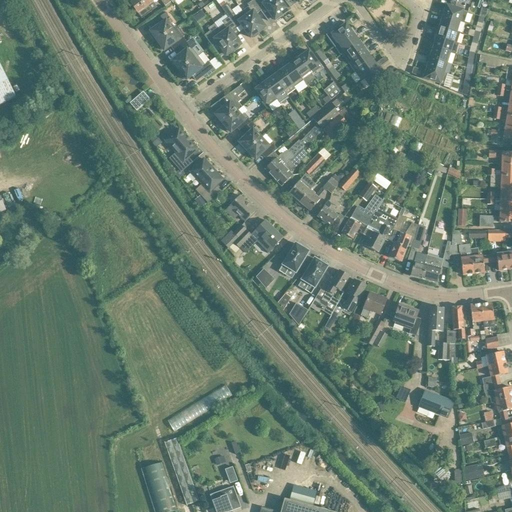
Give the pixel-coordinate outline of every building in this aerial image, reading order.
[(153,3),(152,1),(151,0),(133,0),(130,3),(129,5),(133,10),(134,9),(141,18),(152,11),(149,6),(153,3)] [(249,7),(242,11),(259,34),(259,33),(264,29),(263,28),(265,27),(256,15),(261,11),(253,0),(247,4),(249,7)] [(253,0),(261,11),(265,8),(275,20),(276,19),(277,20),(282,16),(283,17),(271,0),(253,0)] [(271,0),(283,17),(283,16),(288,12),(288,11),(289,10),(282,0),(271,0)] [(454,8),(467,12),(471,1),(470,0),(449,0),(450,1),(450,0),(451,2),(454,1),(455,4),(454,8)] [(227,4),(221,8),(228,18),(234,14),(227,4)] [(454,8),(446,6),(445,11),(441,10),(440,15),(464,23),(467,12),(454,8)] [(198,23),(205,17),(199,10),(192,17),(198,23)] [(234,14),(228,18),(236,29),(241,25),(250,38),(252,37),(252,38),(258,34),(259,34),(242,11),(236,16),(234,14)] [(151,32),(150,34),(155,41),(157,40),(157,41),(173,30),(178,26),(173,30),(169,25),(173,22),(166,13),(156,20),(160,25),(150,31),(151,32)] [(464,23),(440,15),(438,20),(442,21),(440,27),(460,33),(460,32),(456,31),(459,22),(464,23)] [(224,24),(218,29),(234,52),(235,52),(234,51),(240,47),(239,46),(241,45),(231,32),(236,29),(228,18),(223,22),(224,24)] [(339,43),(355,31),(352,27),(349,29),(346,24),(332,34),(331,32),(324,37),(333,48),(339,43)] [(158,42),(156,43),(161,50),(163,49),(164,51),(173,44),(177,49),(186,42),(189,40),(187,36),(184,36),(178,26),(173,30),(157,41),(158,42)] [(457,43),(460,33),(440,27),(438,32),(435,31),(433,36),(457,43)] [(210,31),(204,36),(206,38),(212,46),(217,43),(226,55),(227,54),(228,55),(234,52),(218,29),(212,34),(210,31)] [(342,55),(359,42),(356,38),(358,36),(355,31),(339,43),(345,52),(342,54),(342,55)] [(457,44),(457,43),(433,36),(432,41),(435,42),(433,47),(450,52),(453,42),(457,44)] [(173,62),(171,64),(177,71),(178,70),(179,71),(198,56),(191,46),(190,47),(186,42),(177,49),(181,54),(172,61),(173,62)] [(348,63),(368,49),(365,45),(362,47),(359,42),(342,55),(348,63)] [(446,63),(450,52),(433,47),(432,53),(429,52),(427,57),(446,63)] [(354,72),(371,60),(368,55),(371,53),(368,49),(348,63),(354,72)] [(320,63),(318,64),(309,51),(304,55),(302,52),(298,55),(310,71),(313,76),(324,69),(320,63)] [(313,76),(310,71),(298,55),(293,58),(295,61),(291,64),(303,81),(306,85),(314,78),(313,76)] [(508,62),(498,59),(480,55),(479,62),(487,64),(486,68),(501,70),(501,73),(506,74),(506,80),(511,81),(511,68),(507,68),(508,62)] [(180,71),(178,73),(184,80),(186,79),(187,80),(191,76),(196,82),(203,77),(214,69),(209,62),(205,65),(198,56),(179,71),(180,71)] [(443,73),(446,63),(427,57),(425,62),(429,63),(427,68),(447,74),(443,73)] [(361,81),(381,66),(377,62),(375,64),(371,60),(354,72),(361,81)] [(0,105),(16,97),(0,64),(0,105)] [(294,87),(303,81),(291,64),(286,67),(284,64),(280,68),(294,87)] [(371,87),(376,83),(384,77),(381,73),(384,71),(381,66),(361,81),(364,79),(371,87)] [(295,88),(294,87),(280,68),(276,71),(278,73),(273,77),(283,90),(286,94),(295,88)] [(444,85),(447,74),(427,68),(425,73),(422,72),(421,78),(444,85)] [(275,96),(283,90),(273,77),(269,80),(267,77),(263,80),(277,100),(275,96)] [(268,106),(277,100),(263,80),(258,83),(260,86),(256,90),(268,106)] [(341,88),(345,92),(349,89),(346,84),(341,88)] [(237,111),(242,107),(238,102),(241,100),(237,96),(244,90),(240,85),(218,101),(224,107),(215,115),(216,116),(215,117),(221,124),(222,123),(223,124),(237,111)] [(331,100),(335,96),(338,94),(339,90),(336,87),(326,95),(328,96),(331,100)] [(129,103),(137,111),(150,99),(142,90),(129,103)] [(337,112),(338,112),(331,104),(313,119),(317,125),(311,131),(316,136),(322,130),(323,131),(327,127),(336,136),(347,124),(337,112)] [(337,112),(347,124),(347,123),(345,121),(351,117),(346,111),(351,108),(348,105),(338,112),(337,112)] [(243,130),(252,122),(244,113),(241,116),(237,111),(223,124),(224,124),(222,126),(228,133),(229,131),(230,133),(239,125),(243,130)] [(247,151),(261,138),(256,133),(260,130),(252,122),(243,130),(247,135),(239,142),(240,143),(239,145),(245,151),(246,150),(247,151)] [(289,137),(298,130),(295,126),(286,133),(289,137)] [(511,139),(511,127),(505,127),(504,132),(492,130),(491,136),(511,139)] [(166,141),(181,157),(174,163),(170,158),(170,159),(181,172),(192,162),(187,157),(196,150),(189,142),(190,141),(190,140),(189,141),(186,138),(187,137),(186,138),(179,130),(166,141)] [(268,156),(276,150),(277,149),(272,143),(269,146),(261,138),(247,151),(248,152),(247,153),(253,160),(254,158),(255,159),(263,152),(268,156)] [(273,178),(303,149),(305,147),(299,140),(288,151),(279,155),(276,158),(265,169),(273,178)] [(299,163),(308,155),(303,149),(273,178),(281,187),(293,176),(288,171),(292,167),(293,169),(299,163)] [(418,162),(420,156),(413,152),(410,158),(418,162)] [(511,152),(500,152),(489,152),(489,153),(483,153),(483,157),(488,158),(494,158),(495,158),(502,158),(502,164),(511,164),(511,152)] [(309,191),(315,184),(308,178),(310,175),(310,176),(325,161),(318,154),(303,169),(307,172),(289,193),(295,199),(294,200),(296,202),(298,204),(309,191)] [(210,168),(210,167),(209,167),(210,166),(205,159),(190,173),(196,179),(197,178),(203,184),(199,187),(199,193),(208,203),(220,191),(215,186),(222,180),(214,172),(213,173),(210,170),(210,169),(210,168)] [(339,184),(339,185),(345,191),(365,170),(359,164),(354,169),(339,184)] [(511,176),(511,164),(502,164),(502,170),(500,170),(500,171),(495,171),(495,170),(488,170),(487,175),(491,175),(491,176),(511,176)] [(447,174),(460,179),(460,172),(449,167),(447,174)] [(511,187),(511,176),(491,176),(491,187),(501,187),(501,188),(511,187)] [(339,185),(339,184),(331,178),(323,187),(331,193),(339,185)] [(368,182),(358,196),(366,202),(376,188),(368,182)] [(511,199),(511,187),(501,188),(501,193),(499,193),(499,199),(511,199)] [(310,211),(316,204),(325,194),(320,190),(315,196),(309,191),(298,204),(300,206),(303,207),(304,206),(310,211)] [(245,222),(255,211),(239,196),(229,206),(245,222)] [(347,225),(342,233),(345,235),(344,237),(348,239),(349,238),(352,239),(360,226),(366,229),(363,235),(375,212),(382,201),(375,197),(363,218),(353,213),(347,225)] [(511,211),(511,199),(499,199),(495,199),(494,211),(500,211),(511,211)] [(337,216),(332,212),(336,206),(328,201),(317,216),(323,221),(322,223),(325,225),(326,223),(331,226),(334,222),(339,225),(344,218),(339,214),(337,216)] [(375,212),(363,235),(366,237),(369,233),(371,235),(365,246),(378,253),(384,240),(387,241),(387,242),(388,241),(390,236),(392,230),(397,219),(384,212),(385,209),(380,206),(376,213),(375,212)] [(458,226),(466,227),(467,209),(459,209),(458,226)] [(511,223),(511,211),(500,211),(500,216),(480,216),(479,227),(492,228),(493,223),(511,223)] [(397,219),(392,230),(399,233),(400,233),(405,220),(406,218),(399,216),(397,219)] [(283,238),(274,229),(265,220),(251,235),(246,230),(233,243),(238,248),(251,235),(268,253),(283,238)] [(233,243),(246,230),(241,225),(233,233),(238,238),(233,242),(233,243)] [(390,236),(388,241),(394,243),(392,248),(389,257),(401,262),(408,245),(411,246),(412,247),(416,233),(415,232),(409,230),(407,236),(400,233),(399,233),(392,230),(390,236)] [(412,247),(417,249),(420,239),(421,240),(423,231),(417,230),(416,233),(412,247)] [(505,238),(506,238),(505,231),(488,231),(488,242),(505,242),(505,238)] [(450,251),(449,255),(460,254),(461,259),(460,259),(463,275),(473,274),(474,274),(471,249),(470,245),(459,246),(458,243),(461,242),(460,234),(453,233),(452,245),(452,246),(451,246),(450,251)] [(295,273),(308,252),(296,244),(286,259),(278,271),(285,275),(289,268),(295,273)] [(478,248),(471,249),(474,274),(484,272),(483,263),(489,263),(489,256),(488,256),(479,256),(478,248)] [(426,255),(423,254),(416,253),(410,276),(420,279),(426,255)] [(498,271),(509,269),(507,253),(497,254),(497,255),(490,256),(491,262),(497,262),(498,271)] [(443,260),(433,257),(426,255),(420,279),(437,283),(443,260)] [(327,263),(321,260),(320,262),(315,259),(302,280),(309,284),(305,291),(311,294),(319,282),(318,282),(327,267),(326,266),(327,263)] [(267,288),(275,280),(263,269),(256,277),(267,288)] [(315,300),(312,305),(319,309),(331,316),(337,305),(339,301),(332,297),(333,295),(333,294),(336,289),(340,291),(344,285),(349,277),(348,276),(347,274),(345,273),(344,273),(339,271),(331,284),(326,281),(321,289),(314,300),(315,300)] [(339,301),(337,305),(343,309),(351,313),(358,299),(366,286),(362,284),(360,282),(358,281),(356,280),(351,289),(348,295),(350,296),(346,303),(340,299),(339,301)] [(380,315),(383,309),(386,300),(370,293),(366,303),(364,308),(361,316),(368,318),(371,311),(380,315)] [(308,311),(302,307),(296,303),(289,315),(299,326),(308,311)] [(489,328),(495,327),(492,303),(481,305),(483,321),(484,328),(489,328)] [(331,316),(325,327),(330,330),(335,320),(336,321),(343,309),(337,305),(331,316)] [(396,314),(393,321),(395,322),(394,325),(410,330),(409,333),(416,336),(418,329),(422,319),(416,317),(418,312),(407,308),(406,306),(403,305),(400,305),(399,305),(396,314)] [(478,322),(483,321),(481,305),(470,306),(472,323),(478,322)] [(462,307),(457,307),(457,306),(454,307),(453,308),(451,308),(452,324),(453,324),(453,330),(458,330),(459,339),(464,339),(464,336),(465,336),(465,332),(464,332),(462,307)] [(428,330),(428,347),(435,347),(435,331),(441,332),(442,324),(443,308),(441,308),(439,307),(438,307),(436,308),(430,308),(429,330),(428,330)] [(372,346),(377,337),(384,324),(378,320),(371,333),(366,343),(372,346)] [(447,332),(447,344),(449,344),(450,358),(455,358),(455,332),(447,332)] [(487,350),(499,347),(497,337),(485,340),(487,350)] [(439,343),(439,360),(450,360),(450,358),(449,344),(447,344),(439,343)] [(489,366),(505,363),(502,352),(485,356),(487,362),(488,362),(489,366)] [(484,386),(500,382),(498,376),(507,374),(505,363),(489,366),(491,377),(482,379),(484,386)] [(426,377),(426,387),(434,388),(435,377),(426,377)] [(497,402),(511,398),(511,395),(510,387),(501,389),(500,382),(484,386),(486,397),(488,398),(495,396),(497,402)] [(411,390),(403,387),(398,399),(406,402),(411,390)] [(447,418),(453,402),(425,391),(419,407),(447,418)] [(501,418),(507,417),(506,411),(511,409),(511,398),(497,402),(499,413),(500,413),(501,418)] [(493,420),(491,412),(483,413),(485,421),(493,420)] [(504,437),(511,434),(511,423),(509,424),(508,419),(501,420),(503,426),(502,426),(504,437)] [(493,422),(481,424),(483,431),(495,428),(493,422)] [(471,433),(462,435),(464,443),(473,441),(471,433)] [(507,447),(509,453),(511,452),(511,434),(504,437),(498,438),(500,445),(506,443),(507,448),(507,447)] [(199,501),(177,439),(164,443),(186,505),(199,501)] [(485,449),(496,446),(494,439),(484,441),(485,449)] [(154,511),(171,511),(177,510),(162,463),(141,469),(154,511)] [(482,465),(464,469),(464,472),(464,482),(484,478),(482,465)] [(237,479),(232,467),(225,470),(229,481),(237,479)] [(232,510),(241,507),(233,487),(210,495),(212,501),(215,511),(229,511),(232,511),(232,510)] [(511,490),(497,494),(499,501),(510,498),(511,507),(511,490)] [(299,511),(302,504),(284,499),(280,511),(278,511),(261,507),(259,511),(299,511)] [(478,501),(466,504),(468,511),(480,508),(478,501)]
